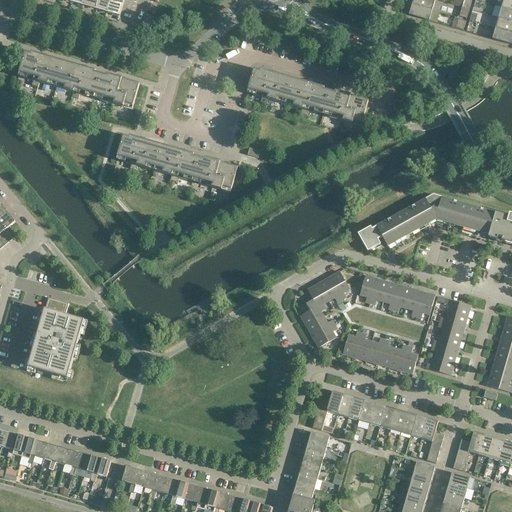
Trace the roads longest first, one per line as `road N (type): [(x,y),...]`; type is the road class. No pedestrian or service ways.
road 1 (residential): [(480,293),(339,257),(276,297),(309,365)]
road 2 (residential): [(275,488),(0,409)]
road 3 (secondary): [(511,185),(485,162),(423,66),(315,21)]
road 4 (residential): [(461,407),(309,365)]
road 5 (residential): [(0,296),(5,276),(43,238),(0,187)]
road 6 (residential): [(232,68),(249,60),(364,93)]
road 7 (residential): [(511,53),(404,21),(390,0)]
road 8 (residential): [(2,18),(127,53)]
road 9 (residential): [(309,365),(275,488)]
